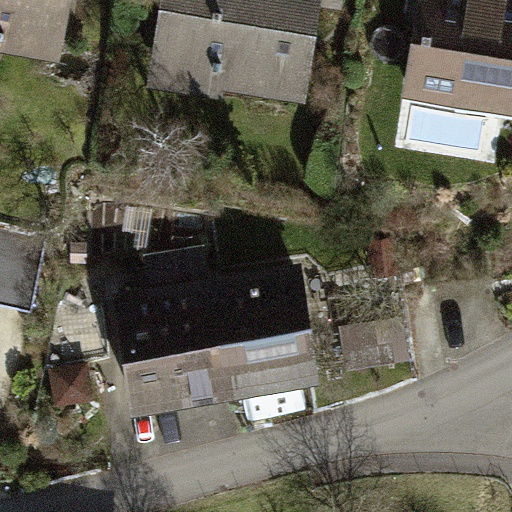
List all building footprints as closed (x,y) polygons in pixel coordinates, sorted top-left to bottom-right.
[(0,0),(0,57),(76,70),(87,0),(0,0)] [(332,0),(167,0),(156,91),(318,112),(332,0)] [(511,0),(424,0),(410,107),(511,120),(511,0)] [(51,244),(0,232),(0,308),(35,316),(51,244)] [(305,268),(121,300),(142,423),(326,391),(305,268)]
